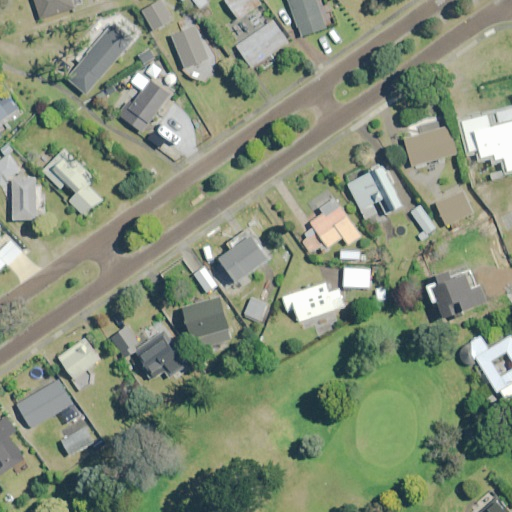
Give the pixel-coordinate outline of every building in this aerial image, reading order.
[(76,9),(73,0),(36,0),(43,20),(76,9)] [(175,20),(163,0),(145,11),(157,31),(175,20)] [(210,3),(206,0),(195,0),(203,9),(210,3)] [(263,4),(259,0),(229,0),(228,1),(241,20),(263,4)] [(288,0),(301,37),(328,28),(318,0),(288,0)] [(290,43),(275,22),(238,47),(253,68),(290,43)] [(137,41),(118,24),(71,77),(90,94),(137,41)] [(211,59),(198,27),(175,37),(188,69),(211,59)] [(163,70),(153,63),(147,72),(157,79),(163,70)] [(173,95),(154,80),(124,119),(143,134),(173,95)] [(0,124),(10,117),(0,103),(0,124)] [(511,109),(498,113),(501,123),(492,125),(489,115),(463,122),(471,153),(481,150),(483,159),(496,155),(497,161),(507,159),(510,173),(511,172),(511,109)] [(458,155),(450,128),(405,140),(413,168),(458,155)] [(96,181),(66,150),(44,171),(62,189),(67,184),(78,195),(71,202),(85,217),(103,199),(90,187),(96,181)] [(22,171),(11,155),(0,163),(0,183),(1,185),(22,171)] [(405,207),(384,166),(349,184),(367,220),(379,214),(374,205),(380,202),(387,216),(405,207)] [(38,220),(37,179),(14,179),(15,221),(38,220)] [(451,225),(454,231),(463,227),(460,221),(475,215),(465,193),(437,205),(447,227),(451,225)] [(363,238),(342,206),(305,230),(310,238),(304,242),(312,254),(327,244),(330,248),(345,238),(350,246),(363,238)] [(420,234),(425,241),(431,236),(430,234),(437,229),(422,206),(413,213),(425,231),(420,234)] [(0,272),(8,265),(10,267),(24,253),(9,237),(6,234),(9,231),(0,221),(0,272)] [(271,260),(252,233),(242,239),(245,243),(222,259),(238,283),(271,260)] [(219,287),(207,268),(196,274),(208,294),(219,287)] [(372,269),(346,269),(345,288),(372,289),(372,269)] [(478,288),(471,269),(453,277),(450,271),(438,276),(440,281),(428,286),(435,304),(439,302),(445,320),(489,303),(483,286),(478,288)] [(331,293),(328,284),(285,297),(289,312),(297,310),(301,323),(347,308),(341,289),(331,293)] [(388,302),(387,289),(377,289),(378,302),(388,302)] [(232,330),(222,297),(184,307),(194,340),(232,330)] [(269,305),(255,299),(247,315),(261,322),(269,305)] [(143,347),(130,328),(113,340),(127,359),(137,352),(153,375),(164,368),(172,379),(190,366),(166,331),(143,347)] [(482,337),(460,350),(471,368),(480,363),(492,384),(498,393),(504,390),(511,402),(511,401),(511,336),(490,350),(482,337)] [(102,361),(87,339),(60,358),(76,380),(102,361)] [(75,405),(60,379),(20,404),(35,429),(75,405)] [(19,432),(8,417),(0,423),(0,478),(27,459),(11,438),(19,432)] [(96,444),(87,428),(64,440),(73,456),(96,444)] [(511,511),(499,499),(484,511),(511,511)]
